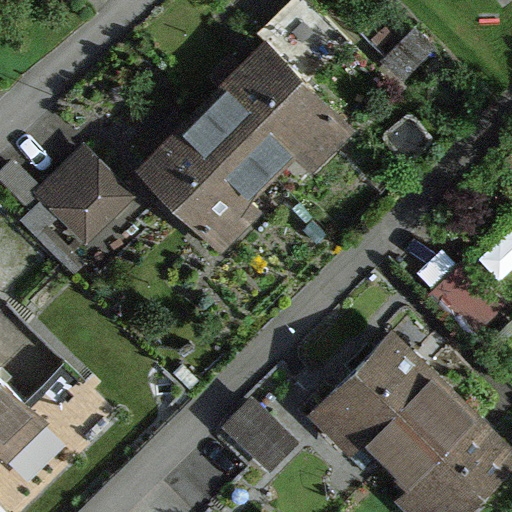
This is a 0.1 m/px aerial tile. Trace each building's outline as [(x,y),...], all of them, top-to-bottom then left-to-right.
[(258,40),(196,102),(267,173),(290,149),(304,163),(343,125),(258,40)] [(134,164),(218,247),(253,212),(240,199),(267,173),(196,102),(134,164)] [(131,200),(81,146),(33,191),(83,244),(131,200)] [(394,329),(307,413),(346,452),(360,438),(385,463),(457,393),(394,329)] [(0,383),(0,458),(38,421),(0,383)] [(253,391),(225,423),(275,467),(303,435),(253,391)] [(511,449),(457,393),(385,463),(408,487),(393,501),(404,511),(456,511),(511,457),(511,449)]
